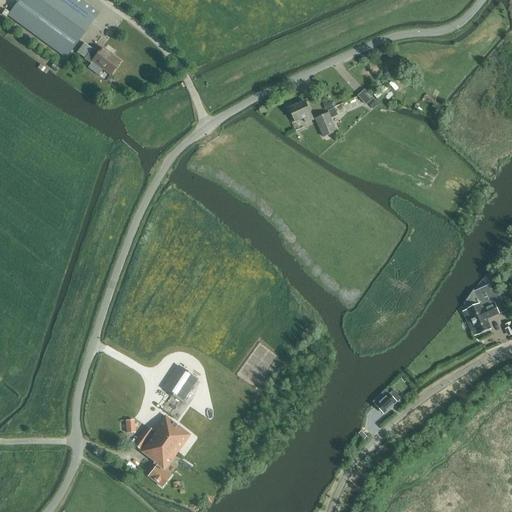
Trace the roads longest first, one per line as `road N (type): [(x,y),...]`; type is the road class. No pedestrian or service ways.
road 1 (unclassified): [(76,441),(76,400),(105,300),(144,202),(179,148),(238,106),(358,50),(457,25),(481,0)]
road 2 (unclassified): [(330,511),(351,467),(382,432),(437,388),(511,351)]
road 3 (track): [(103,0),(182,69),(206,128)]
